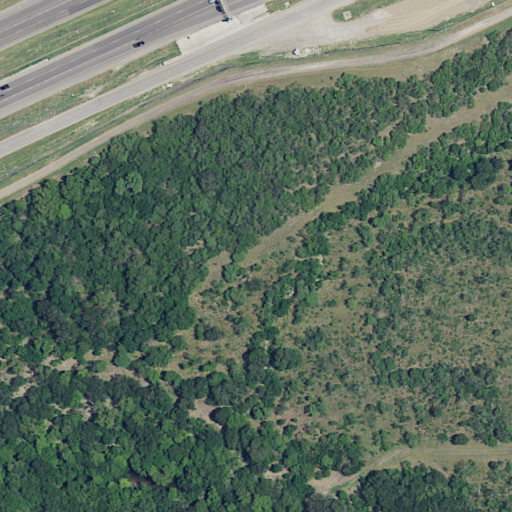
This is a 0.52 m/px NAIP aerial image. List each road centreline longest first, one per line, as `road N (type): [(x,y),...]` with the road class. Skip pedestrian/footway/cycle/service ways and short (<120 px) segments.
road 1 (secondary): [(0,151),(336,0)]
road 2 (motorway): [(0,100),(138,41)]
